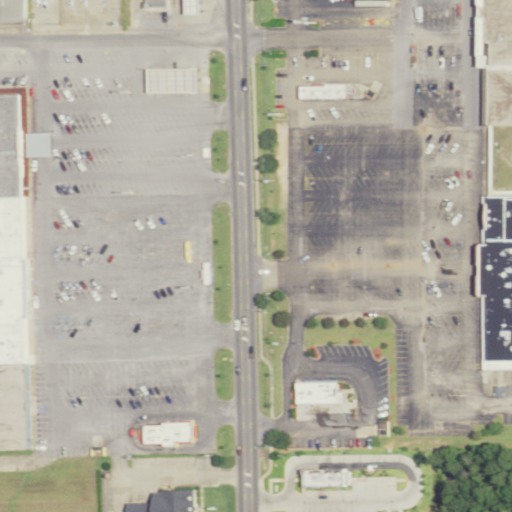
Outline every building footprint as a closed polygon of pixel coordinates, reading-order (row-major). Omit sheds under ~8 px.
[(0,0),(0,17),(24,18),(24,0),(0,0)] [(193,14),(192,0),(141,0),(141,8),(164,8),(163,0),(179,0),(179,14),(193,14)] [(480,0),(511,0),(511,125),(481,125),(480,0)] [(148,64),(149,87),(199,87),(198,64),(148,64)] [(297,79),(297,92),(344,92),(344,80),(297,79)] [(0,91),(22,91),(24,130),(52,129),(53,153),(24,153),(26,193),(0,193),(0,91)] [(0,361),(32,361),(29,317),(37,316),(35,255),(27,255),(26,193),(0,193),(0,361)] [(481,193),(511,194),(511,360),(484,361),(481,193)] [(0,361),(32,361),(36,443),(0,444),(0,361)] [(299,400),(338,400),(337,397),(343,397),(343,389),(338,388),(337,379),(299,380),(299,387),(298,387),(299,400)] [(140,424),(141,442),(161,442),(161,448),(173,447),(173,442),(190,442),(190,422),(140,424)] [(307,467),(307,481),(349,482),(348,468),(307,467)] [(194,511),(194,492),(148,492),(148,503),(123,503),(123,511),(194,511)]
